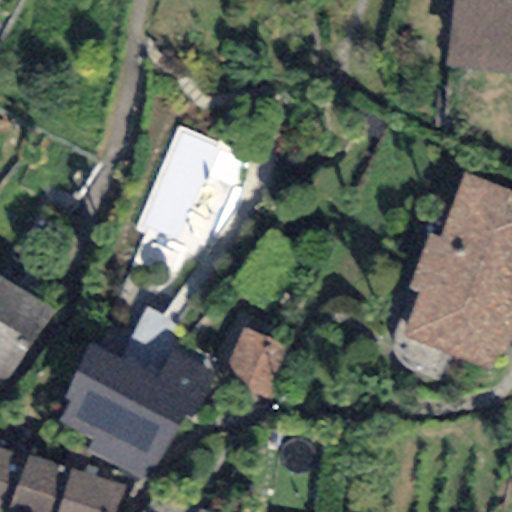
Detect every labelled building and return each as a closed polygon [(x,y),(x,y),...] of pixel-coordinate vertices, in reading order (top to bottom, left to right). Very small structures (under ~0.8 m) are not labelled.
[(511,0),(453,0),(448,68),(511,72),(511,0)] [(511,192),(463,174),(440,237),(428,233),(408,288),(419,292),(403,336),(494,370),(511,320),(511,192)] [(0,279),(0,381),(5,385),(54,312),(0,279)] [(157,379),(88,344),(61,398),(70,402),(59,424),(93,441),(88,451),(149,482),(184,415),(192,419),(215,372),(172,350),(157,379)] [(111,511),(121,487),(0,448),(0,511),(111,511)]
